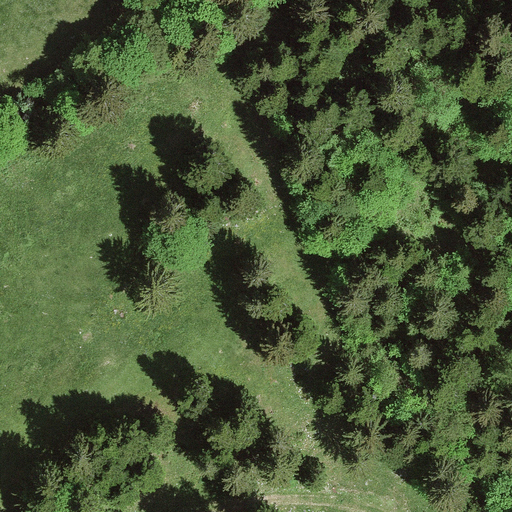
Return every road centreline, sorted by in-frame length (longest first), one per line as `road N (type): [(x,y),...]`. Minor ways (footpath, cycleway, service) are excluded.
road 1 (track): [(0,481),(114,404),(328,297)]
road 2 (track): [(168,511),(511,483)]
